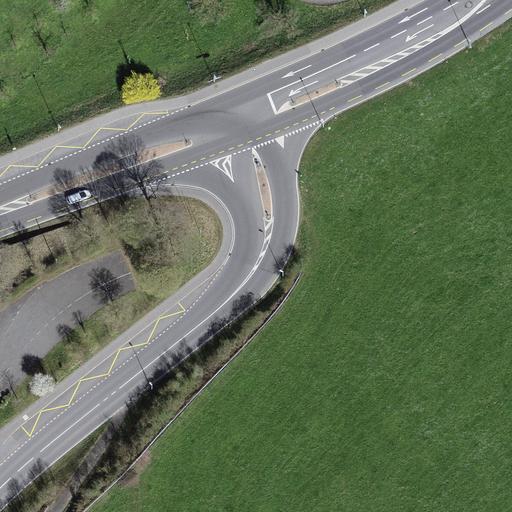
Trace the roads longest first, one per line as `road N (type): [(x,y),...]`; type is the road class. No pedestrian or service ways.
road 1 (tertiary): [(243,116),(269,211),(269,239),(250,279),(0,488)]
road 2 (secondary): [(486,0),(243,116)]
road 3 (secondary): [(0,210),(243,116)]
